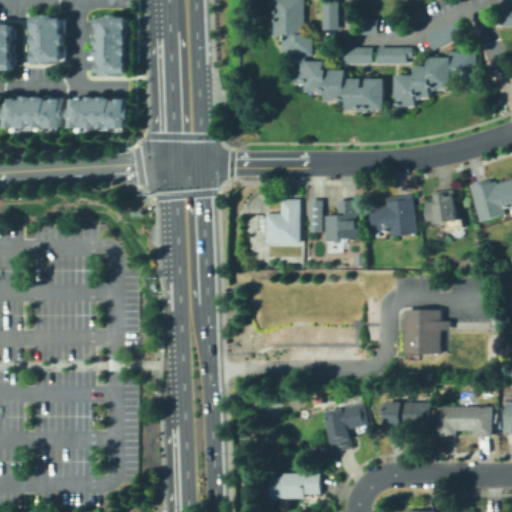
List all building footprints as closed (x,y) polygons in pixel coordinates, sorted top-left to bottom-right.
[(306,0),(306,37),(314,37),(315,55),(308,55),(308,61),(333,61),(333,70),(348,69),(349,78),(364,78),(365,87),(369,87),(369,78),(387,78),(387,109),(373,109),(373,111),(361,111),(361,110),(347,110),(347,101),(328,101),(328,92),(308,92),(309,83),(294,83),(294,56),(284,56),(283,35),(275,35),(275,22),(273,22),(272,17),(273,10),(274,10),(274,0),(306,0)] [(341,0),(341,30),(324,30),(324,0),(341,0)] [(511,9),(511,26),(503,26),(503,9),(511,9)] [(45,16),(56,16),(56,19),(65,19),(65,28),(64,28),(64,34),(65,34),(65,38),(67,38),(67,46),(65,46),(65,62),(54,62),(54,66),(47,66),(47,64),(36,64),(36,52),(37,52),(37,46),(36,46),(36,36),(37,36),(37,30),(36,30),(36,18),(45,18),(45,16)] [(100,73),(100,63),(101,63),(101,58),(100,58),(100,57),(99,57),(99,47),(100,47),(100,46),(98,46),(98,36),(100,36),(100,33),(101,33),(101,28),(100,28),(100,18),(110,18),(110,16),(121,16),(121,17),(129,17),(129,44),(128,44),(128,46),(129,46),(129,51),(129,56),(129,74),(121,74),(121,76),(110,76),(110,73),(100,73)] [(380,18),(380,35),(364,35),(364,18),(380,18)] [(468,33),(435,50),(428,36),(461,19),(468,33)] [(0,23),(7,23),(7,25),(15,25),(15,38),(13,38),(13,44),(15,44),(15,52),(14,52),(14,71),(6,71),(6,73),(0,73),(0,23)] [(375,46),(375,63),(345,63),(345,47),(375,46)] [(415,47),(415,58),(410,58),(410,63),(380,63),(380,47),(415,47)] [(479,51),(479,80),(461,80),(461,82),(454,82),(454,88),(439,88),(440,90),(434,90),(434,97),(424,97),(425,99),(420,99),(420,106),(407,106),(407,108),(399,108),(399,106),(398,75),(418,75),(418,66),(430,66),(429,57),(453,57),(453,51),(479,51)] [(11,99),(20,99),(20,100),(26,100),(26,99),(27,99),(27,98),(36,98),(36,99),(38,99),(38,98),(47,98),(47,99),(50,99),(50,100),(56,100),(56,99),(65,99),(65,109),(68,109),(68,120),(66,120),(66,128),(39,128),(39,127),(37,127),(37,128),(32,128),(27,128),(9,128),(9,120),(8,120),(8,109),(11,109),(11,99)] [(75,99),(84,99),(84,100),(90,100),(90,99),(91,99),(91,98),(100,98),(100,99),(102,99),(102,98),(112,98),(112,99),(115,99),(115,101),(120,101),(120,99),(130,99),(130,109),(132,109),(132,120),(130,120),(130,128),(104,128),(104,127),(102,127),(102,128),(97,128),(92,128),(74,128),(74,120),(72,120),(72,109),(75,109),(75,99)] [(511,179),(511,207),(507,209),(508,214),(483,222),(472,186),(492,180),(493,182),(499,180),(500,183),(511,179)] [(442,223),(431,225),(428,202),(436,201),(434,192),(456,189),(460,220),(442,223)] [(416,195),(420,233),(393,236),(393,231),(376,233),(373,206),(390,204),(389,198),(416,195)] [(303,199),(303,243),(269,243),(269,213),(283,213),(283,199),(303,199)] [(312,200),(324,201),(324,233),(312,233),(312,200)] [(359,200),(359,238),(345,238),(345,240),(342,243),(338,243),(336,241),(329,241),(328,215),(341,215),(340,200),(359,200)] [(492,248),(485,251),(483,244),(490,242),(492,248)] [(484,263),(475,265),(473,255),(482,253),(484,263)] [(369,265),(359,265),(359,255),(368,255),(369,265)] [(445,309),(445,321),(455,321),(455,329),(445,329),(446,353),(411,353),(411,330),(408,330),(408,319),(411,319),(411,310),(445,309)] [(420,372),(433,372),(433,381),(420,380),(420,372)] [(432,402),(432,426),(403,426),(403,436),(388,436),(388,402),(432,402)] [(355,448),(337,452),(327,412),(366,403),(371,425),(351,429),(355,448)] [(495,407),(494,436),(476,436),(475,430),(459,430),(459,436),(440,436),(441,407),(495,407)] [(320,446),(328,453),(322,460),(313,453),(320,446)] [(324,473),(324,494),(308,494),(308,498),(274,498),(274,476),(287,476),(287,473),(324,473)]
